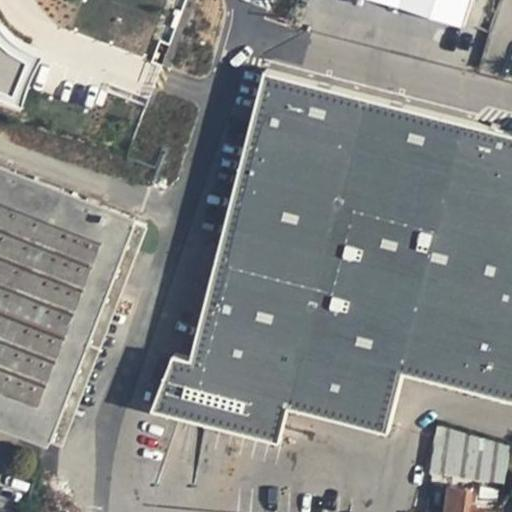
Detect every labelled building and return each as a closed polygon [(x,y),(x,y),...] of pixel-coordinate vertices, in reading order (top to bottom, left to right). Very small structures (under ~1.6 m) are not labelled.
[(0,0),(0,84),(14,91),(29,55),(5,41),(0,34),(0,0)] [(0,0),(0,91),(9,95),(24,102),(26,91),(31,76),(37,63),(45,50),(25,43),(8,28),(0,15),(0,34),(5,41),(29,55),(14,91),(0,84),(0,0)] [(474,0),(389,0),(467,23),(474,0)] [(511,131),(269,70),(198,357),(180,357),(158,408),(286,440),(296,410),(393,430),(406,369),(511,399),(511,131)] [(120,211),(0,164),(0,416),(44,434),(50,436),(135,217),(120,211)] [(147,222),(135,217),(50,436),(62,441),(147,222)] [(504,486),(511,442),(436,428),(428,472),(504,486)] [(450,509),(453,485),(445,484),(442,508),(450,509)] [(475,488),(453,485),(450,509),(449,511),(486,511),(487,511),(472,510),(475,488)]
